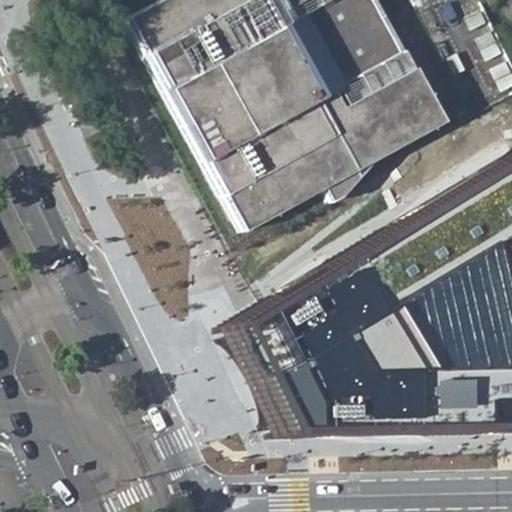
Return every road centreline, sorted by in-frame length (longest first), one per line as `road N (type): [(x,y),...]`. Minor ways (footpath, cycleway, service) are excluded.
road 1 (primary): [(196,498),(511,490)]
road 2 (primary): [(196,498),(93,299)]
road 3 (primary): [(93,299),(0,105)]
